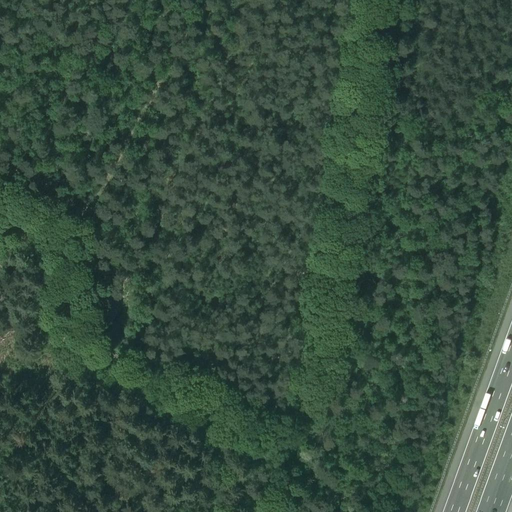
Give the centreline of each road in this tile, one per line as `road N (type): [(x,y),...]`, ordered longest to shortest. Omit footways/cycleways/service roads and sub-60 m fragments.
road 1 (track): [(201,0),(85,212),(61,229),(60,298),(94,340),(147,378),(293,446)]
road 2 (track): [(371,0),(350,188),(314,377),(271,511)]
road 3 (motorway): [(511,354),(455,511)]
